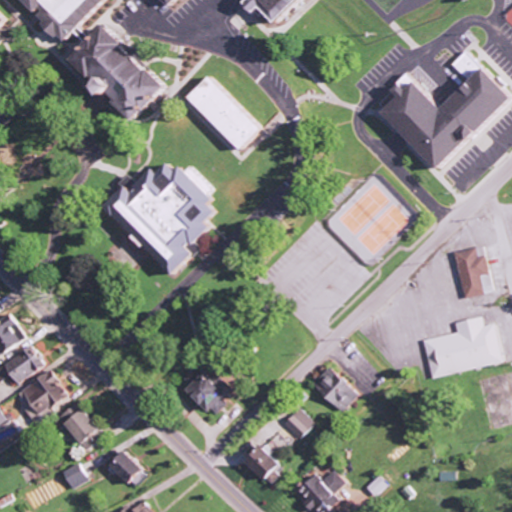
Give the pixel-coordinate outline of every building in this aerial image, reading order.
[(33,0),(76,42),(117,0),(33,0)] [(312,0),(260,0),(258,2),(268,13),(275,6),(290,21),(312,0)] [(0,44),(21,23),(0,3),(0,44)] [(146,118),(179,90),(124,24),(86,56),(110,85),(115,81),(146,118)] [(488,69),(471,51),(456,64),(474,83),(488,69)] [(451,107),(425,80),(415,89),(410,83),(402,90),(407,94),(385,114),(397,126),(402,121),(448,169),(511,107),(511,85),(494,67),(451,107)] [(253,149),(274,127),(220,76),(199,97),(253,149)] [(185,274),(209,250),(204,245),(222,227),(217,222),(227,211),(219,203),(224,198),(189,164),(174,180),(164,170),(163,172),(169,177),(164,181),(160,176),(144,193),(136,185),(116,206),(185,274)] [(489,255),(481,257),(479,248),(457,252),(466,299),(497,293),(489,255)] [(34,339),(19,314),(0,324),(0,340),(8,354),(34,339)] [(426,340),(434,378),(505,364),(498,324),(487,326),(485,317),(458,323),(460,333),(426,340)] [(17,388),(50,368),(38,347),(0,370),(0,378),(3,384),(12,378),(17,388)] [(352,411),(366,392),(334,366),(319,385),(352,411)] [(22,396),(40,420),(78,392),(60,368),(22,396)] [(222,413),(240,392),(216,370),(197,390),(222,413)] [(110,438),(86,401),(67,414),(92,450),(110,438)] [(0,427),(12,422),(5,405),(0,407),(0,427)] [(290,425),(306,440),(321,424),(305,409),(290,425)] [(256,462),(277,483),(293,467),(271,446),(256,462)] [(154,470),(133,450),(118,465),(139,485),(154,470)] [(95,480),(85,463),(67,472),(77,490),(95,480)] [(324,474),(306,490),(315,499),(311,502),(319,511),(322,511),(354,484),(341,470),(330,480),(324,474)] [(391,485),(383,476),(371,487),(379,496),(391,485)] [(133,506),(126,511),(158,511),(148,501),(138,511),(133,506)]
